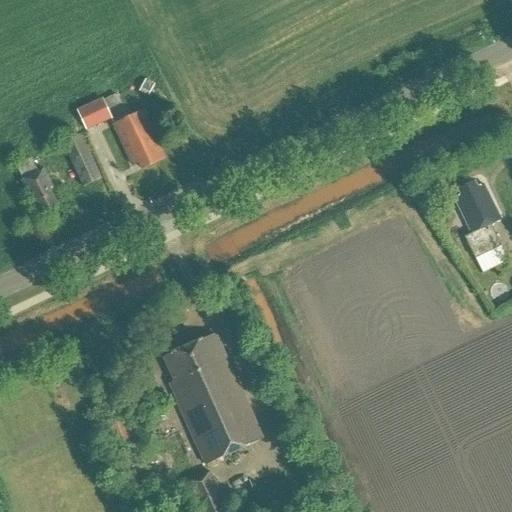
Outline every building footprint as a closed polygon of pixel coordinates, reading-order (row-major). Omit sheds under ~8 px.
[(77,111),(86,130),(112,118),(104,99),(77,111)] [(132,167),(139,164),(142,171),(166,160),(144,113),(114,127),(132,167)] [(81,134),(63,143),(83,186),(101,178),(81,134)] [(21,181),(33,205),(36,204),(42,216),(58,208),(50,191),(53,189),(44,171),(38,173),(32,160),(17,168),(23,181),(21,181)] [(465,239),(475,260),(501,248),(491,227),(500,222),(483,186),(477,189),(474,183),(458,191),(461,197),(455,200),(472,236),(465,239)] [(177,403),(206,467),(263,440),(215,335),(164,359),(175,383),(170,386),(177,403)] [(134,439),(127,421),(110,428),(117,446),(134,439)] [(230,511),(213,473),(184,486),(194,511),(230,511)]
